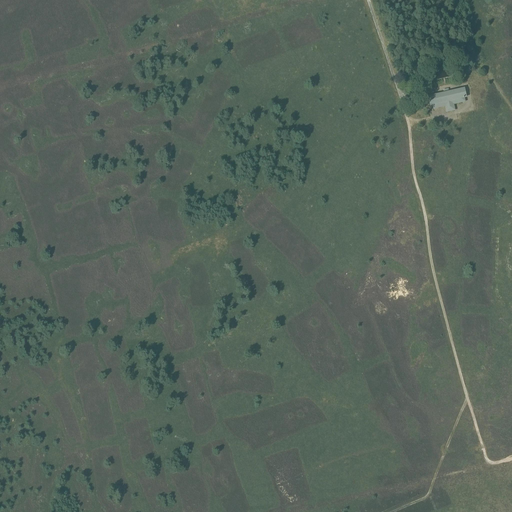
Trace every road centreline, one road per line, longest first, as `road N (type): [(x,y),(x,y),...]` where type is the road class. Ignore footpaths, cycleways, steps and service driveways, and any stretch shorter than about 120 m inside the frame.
road 1 (track): [(406,123),(434,278),(485,460),(511,458)]
road 2 (track): [(394,511),(428,493),(467,397)]
road 3 (track): [(406,123),(368,0)]
